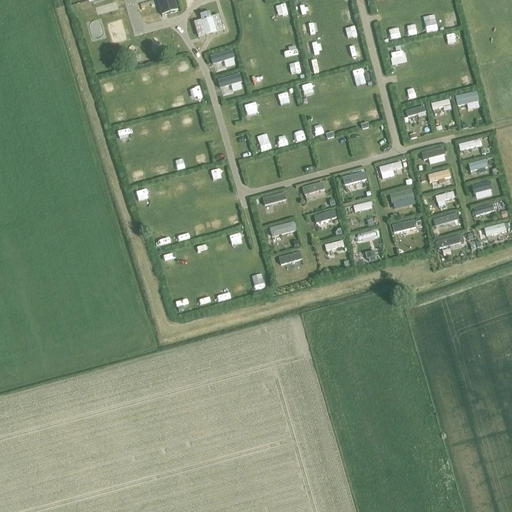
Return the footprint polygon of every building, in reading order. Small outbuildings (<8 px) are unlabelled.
[(177,12),(173,0),(156,0),(162,17),(177,12)] [(194,24),(198,38),(223,31),(219,16),(211,19),(209,13),(199,16),(201,22),(194,24)] [(436,19),(426,21),(428,32),(438,30),(436,19)] [(413,59),(423,57),(421,48),(411,50),(413,59)] [(233,50),(211,57),(213,65),(235,58),(233,50)] [(392,65),(407,64),(405,52),(391,53),(392,65)] [(245,60),(248,70),(257,67),(254,57),(245,60)] [(177,62),(180,72),(190,70),(187,60),(177,62)] [(300,63),(290,65),(292,75),(302,72),(300,63)] [(356,82),(365,80),(364,70),(354,72),(356,82)] [(125,86),(135,85),(134,75),(124,76),(125,86)] [(218,82),(220,89),(243,83),(240,75),(218,82)] [(107,93),(118,91),(116,80),(105,82),(107,93)] [(311,87),(303,89),(305,96),(313,95),(311,87)] [(477,93),(457,97),(458,103),(478,99),(477,93)] [(452,110),(450,100),(431,104),(433,111),(444,108),(445,112),(452,110)] [(144,106),(137,108),(139,117),(146,115),(144,106)] [(425,107),(407,110),(409,121),(427,118),(425,107)] [(120,121),(128,120),(127,110),(118,112),(120,121)] [(184,126),(192,125),(190,115),(182,117),(184,126)] [(293,132),(295,141),(305,139),(303,130),(293,132)] [(131,147),(137,142),(132,135),(126,139),(131,147)] [(261,139),(262,149),(270,148),(269,138),(261,139)] [(459,144),(460,151),(482,146),(481,140),(459,144)] [(444,148),(422,154),(424,161),(446,155),(444,148)] [(402,162),(403,167),(408,166),(406,157),(377,163),(378,167),(402,162)] [(471,173),(488,169),(486,160),(469,164),(471,173)] [(394,170),(402,169),(401,164),(380,167),(382,179),(395,177),(394,170)] [(216,183),(224,181),(222,171),(214,172),(216,183)] [(430,182),(451,179),(450,171),(429,174),(430,182)] [(195,185),(204,183),(202,173),(193,176),(195,185)] [(344,185),(367,181),(366,174),(343,178),(344,185)] [(345,186),(347,192),(364,188),(363,182),(345,186)] [(476,197),(494,193),(491,182),(474,186),(476,197)] [(303,188),(306,201),(327,196),(323,183),(303,188)] [(392,204),(415,199),(413,190),(390,195),(392,204)] [(454,193),(436,196),(438,205),(456,202),(454,193)] [(265,207),(287,201),(285,194),(263,199),(265,207)] [(354,206),(355,212),(373,209),(372,203),(354,206)] [(493,205),(474,210),(476,217),(495,212),(493,205)] [(230,222),(239,221),(237,211),(229,212),(230,222)] [(316,224),(337,219),(336,211),(314,216),(316,224)] [(435,227),(459,221),(458,214),(433,220),(435,227)] [(394,232),(416,229),(415,222),(393,224),(394,232)] [(484,229),(487,237),(510,230),(508,223),(484,229)] [(296,224),(270,227),(271,236),(297,233),(296,224)] [(194,236),(203,234),(201,225),(192,227),(194,236)] [(361,235),(362,241),(379,238),(378,232),(361,235)] [(241,234),(231,237),(234,251),(245,249),(241,234)] [(451,247),(451,249),(464,247),(462,237),(437,241),(438,248),(451,247)] [(225,241),(215,243),(217,252),(227,250),(225,241)] [(325,245),(326,251),(345,248),(344,242),(325,245)] [(200,247),(202,256),(210,254),(208,246),(200,247)] [(287,269),(304,266),(301,253),(279,257),(281,266),(286,265),(287,269)] [(175,260),(166,261),(168,271),(177,269),(175,260)] [(263,274),(253,276),(256,291),(266,289),(263,274)] [(191,296),(183,297),(185,306),(193,304),(191,296)]
